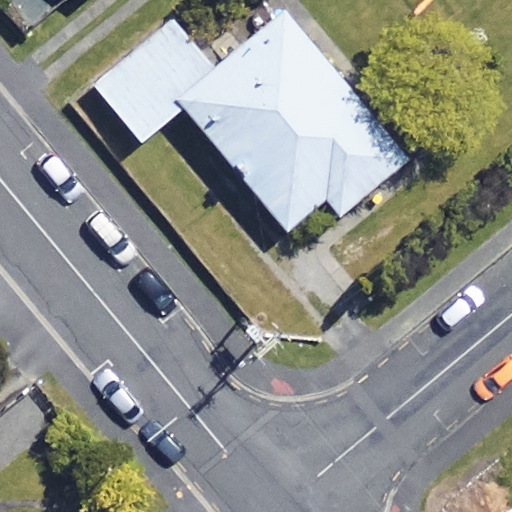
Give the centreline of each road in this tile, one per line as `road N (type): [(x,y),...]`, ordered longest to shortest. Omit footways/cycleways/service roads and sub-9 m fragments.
road 1 (residential): [(0,178),(276,510)]
road 2 (residential): [(511,314),(276,510)]
